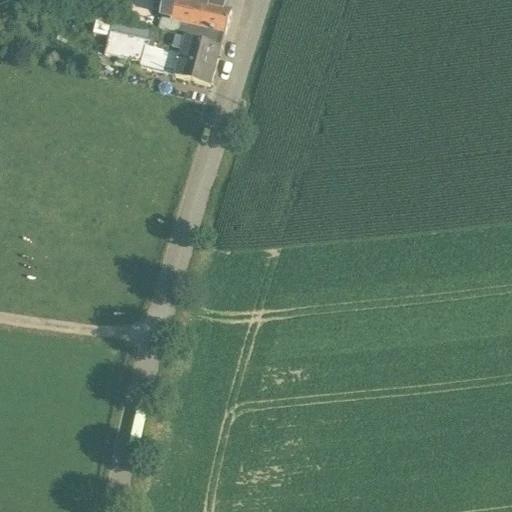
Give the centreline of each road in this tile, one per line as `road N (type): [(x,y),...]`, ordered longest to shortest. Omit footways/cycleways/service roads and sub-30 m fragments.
road 1 (unclassified): [(259,0),(134,409),(114,511)]
road 2 (track): [(156,337),(0,317)]
